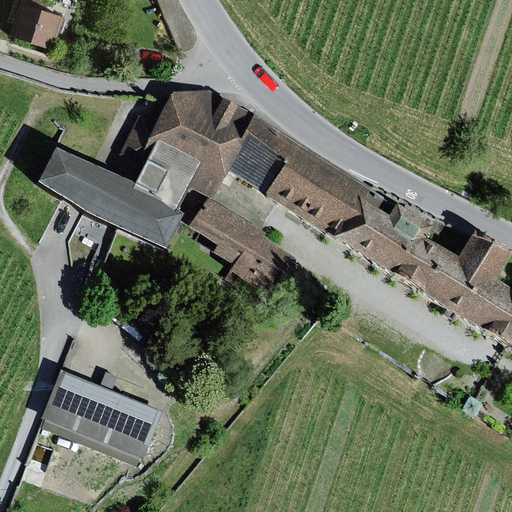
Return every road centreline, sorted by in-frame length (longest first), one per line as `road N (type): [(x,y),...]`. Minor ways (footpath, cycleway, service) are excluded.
road 1 (secondary): [(511,233),(335,140),(241,65)]
road 2 (residential): [(241,65),(227,76),(146,89),(93,87),(0,60)]
